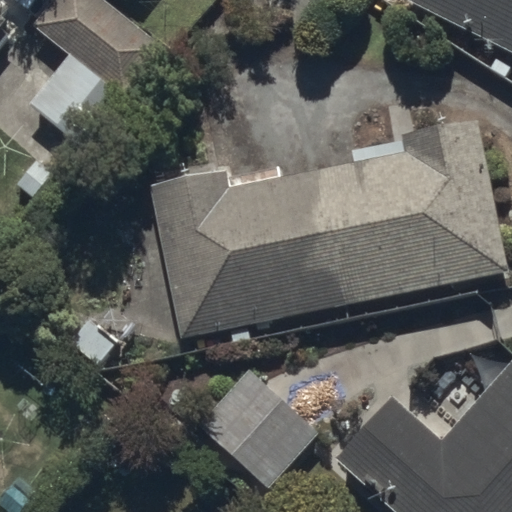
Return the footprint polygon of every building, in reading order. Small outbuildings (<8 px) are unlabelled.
[(167,53),(99,0),(59,0),(35,31),(72,61),(32,112),(86,155),(167,53)] [(511,0),(405,0),(404,3),(511,55),(511,0)] [(0,41),(13,25),(4,18),(10,10),(0,1),(0,41)] [(229,174),(154,189),(184,341),(511,274),(511,256),(485,124),(409,140),(409,143),(353,155),(356,169),(288,183),(286,172),(231,183),(229,174)] [(389,511),(511,511),(511,372),(445,448),(392,402),(336,465),(389,511)] [(322,438),(250,375),(199,432),(271,496),(322,438)]
